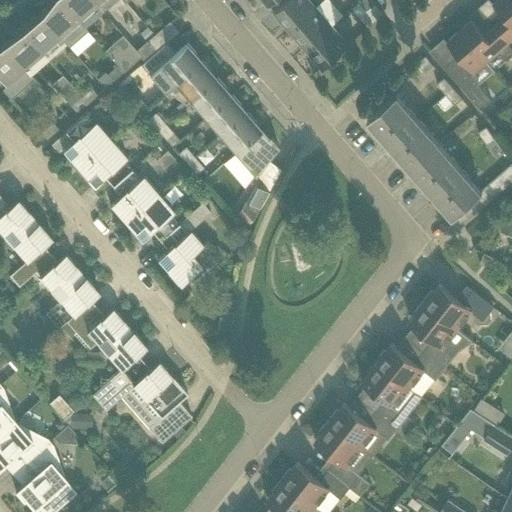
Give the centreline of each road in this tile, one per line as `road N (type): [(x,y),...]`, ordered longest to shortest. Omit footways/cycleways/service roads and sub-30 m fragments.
road 1 (residential): [(262,423),(416,239),(206,0)]
road 2 (residential): [(262,423),(0,130)]
